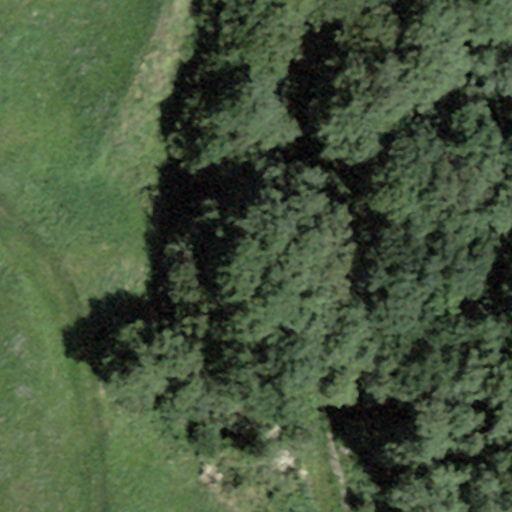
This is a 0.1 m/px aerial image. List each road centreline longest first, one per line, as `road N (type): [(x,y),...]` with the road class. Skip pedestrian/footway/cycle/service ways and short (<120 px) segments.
road 1 (track): [(497,0),(355,133),(308,200),(288,266),(286,318),(334,511)]
road 2 (track): [(92,511),(91,408),(66,310),(0,217)]
